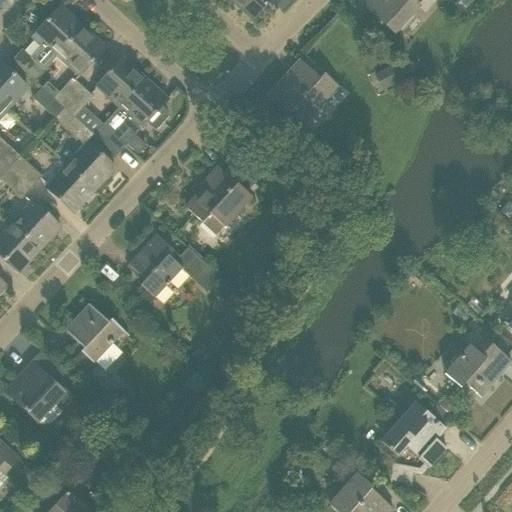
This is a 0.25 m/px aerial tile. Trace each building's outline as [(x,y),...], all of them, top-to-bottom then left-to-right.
[(230,0),(252,20),(271,0),(230,0)] [(422,0),(367,0),(363,5),(395,34),(419,7),(418,5),(422,0)] [(462,12),(473,0),(457,0),(454,4),(462,12)] [(61,8),(35,36),(57,56),(83,28),(61,8)] [(83,28),(57,56),(80,76),(105,48),(83,28)] [(34,82),(45,70),(31,57),(22,49),(12,61),(34,82)] [(119,108),(145,80),(123,59),(97,87),(119,108)] [(319,79),(299,60),(268,93),(290,114),(291,113),(305,125),(339,88),(324,74),(319,79)] [(0,63),(0,104),(7,111),(28,89),(0,63)] [(399,83),(390,66),(374,74),(383,91),(399,83)] [(83,88),(73,78),(60,93),(48,82),(42,88),(64,108),(83,88)] [(116,156),(142,128),(147,122),(153,128),(158,128),(168,117),(168,112),(161,106),(167,100),(145,80),(119,108),(94,136),(116,156)] [(55,119),(64,108),(42,88),(33,98),(48,112),(37,125),(44,131),(55,119)] [(64,108),(75,118),(94,97),(83,88),(64,108)] [(75,118),(64,108),(55,119),(77,138),(86,128),(75,118)] [(0,137),(0,158),(10,168),(20,156),(0,137)] [(87,143),(66,166),(94,191),(115,169),(87,143)] [(227,159),(234,166),(244,156),(237,149),(227,159)] [(20,156),(10,168),(32,188),(42,177),(20,156)] [(0,178),(10,168),(0,158),(0,178)] [(250,198),(245,192),(253,184),(234,166),(227,159),(203,184),(206,186),(186,208),(202,224),(210,215),(223,227),(250,198)] [(94,191),(66,166),(46,188),(74,213),(94,191)] [(32,188),(10,168),(0,178),(22,199),(32,188)] [(32,202),(11,225),(40,251),(60,228),(32,202)] [(40,251),(11,225),(0,236),(0,254),(19,273),(40,251)] [(146,281),(140,286),(155,300),(167,287),(170,284),(169,283),(181,270),(188,276),(202,262),(188,248),(179,257),(156,235),(128,265),(146,281)] [(94,365),(124,331),(110,319),(108,322),(88,304),(64,331),(84,349),(81,353),(94,365)] [(461,389),(465,384),(481,398),(511,363),(491,345),(481,356),(470,346),(445,374),(461,389)] [(10,397),(38,422),(41,423),(45,424),(48,424),(52,423),(55,421),(63,412),(59,409),(71,396),(65,390),(63,392),(33,364),(23,375),(27,379),(10,397)] [(406,448),(423,463),(417,469),(391,465),(388,485),(410,489),(413,475),(419,476),(427,467),(446,449),(434,438),(444,427),(427,413),(423,418),(411,408),(381,443),(397,457),(406,448)] [(0,470),(3,474),(18,458),(0,441),(0,470)] [(36,460),(48,471),(59,459),(48,448),(36,460)] [(87,511),(68,493),(80,480),(67,467),(40,495),(54,507),(49,511),(87,511)] [(390,511),(393,509),(371,490),(373,488),(358,475),(331,506),(337,511),(390,511)]
